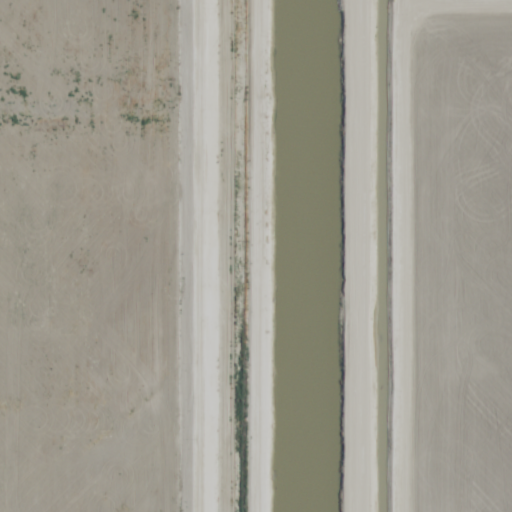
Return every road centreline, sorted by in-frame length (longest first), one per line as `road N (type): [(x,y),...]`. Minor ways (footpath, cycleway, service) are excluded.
road 1 (residential): [(315,511),(318,0)]
road 2 (residential): [(219,0),(221,511)]
